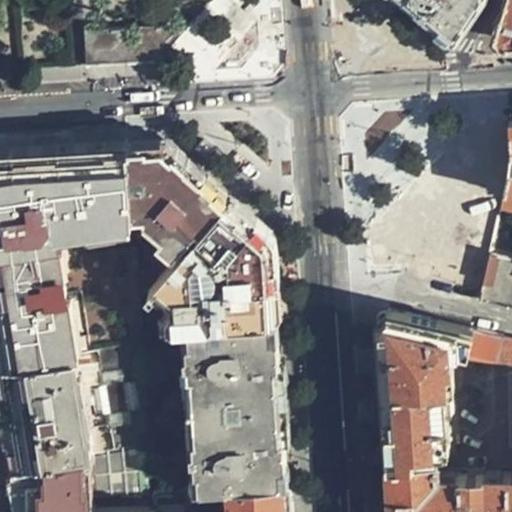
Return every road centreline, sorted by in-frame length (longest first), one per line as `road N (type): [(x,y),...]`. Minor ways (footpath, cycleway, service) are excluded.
road 1 (tertiary): [(0,110),(511,76)]
road 2 (residential): [(366,285),(511,317)]
